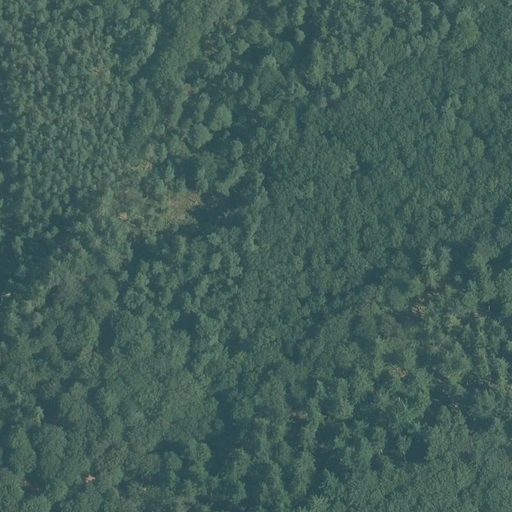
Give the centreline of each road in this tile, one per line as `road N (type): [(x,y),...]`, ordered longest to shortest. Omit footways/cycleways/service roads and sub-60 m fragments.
road 1 (track): [(487,0),(265,134),(156,465)]
road 2 (track): [(0,449),(202,465),(346,493),(511,457)]
road 3 (track): [(206,0),(144,153),(0,318)]
